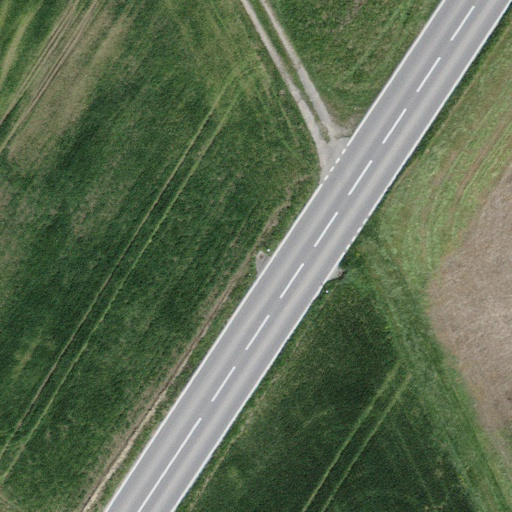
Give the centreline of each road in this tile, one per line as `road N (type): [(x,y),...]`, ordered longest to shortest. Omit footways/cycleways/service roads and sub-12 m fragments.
road 1 (secondary): [(471,0),(130,511)]
road 2 (track): [(506,511),(352,180),(253,0)]
